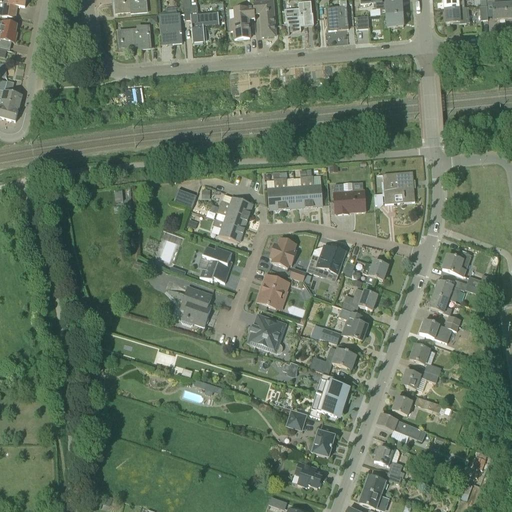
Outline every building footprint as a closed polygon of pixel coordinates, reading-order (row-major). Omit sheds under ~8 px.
[(0,0),(0,17),(15,20),(17,7),(25,9),(26,3),(28,2),(28,0),(0,0)] [(115,0),(116,5),(115,5),(116,5),(117,14),(117,15),(131,13),(131,15),(146,13),(145,0),(115,0)] [(182,0),(184,11),(185,22),(191,22),(193,45),(205,44),(203,27),(219,26),(218,14),(197,16),(197,7),(190,7),(189,0),(182,0)] [(380,17),(386,17),(402,15),(401,2),(385,4),(382,4),(381,0),(360,0),(361,6),(375,5),(376,11),(380,11),(380,17)] [(443,0),(444,11),(464,10),(464,1),(472,0),(471,0),(443,0)] [(486,0),(487,3),(492,3),(494,22),(506,21),(505,5),(504,0),(486,0)] [(253,5),(253,9),(254,16),(260,15),(262,39),(275,38),(273,14),(272,3),(253,5)] [(313,27),(312,17),(311,4),(298,5),(299,15),(293,16),(292,11),(284,12),(286,26),(287,26),(288,36),(289,36),(289,33),(298,32),(298,34),(301,34),(300,28),(313,27)] [(488,22),(487,19),(486,8),(479,9),(480,23),(488,22)] [(254,20),(254,16),(253,9),(234,11),(235,22),(230,22),(231,33),(234,33),(235,41),(250,40),(248,20),(254,20)] [(327,10),(328,23),(328,33),(348,31),(346,9),(327,10)] [(444,11),(446,25),(459,24),(459,26),(466,25),(466,21),(467,21),(466,9),(464,10),(444,11)] [(386,17),(387,20),(387,30),(403,28),(402,15),(386,17)] [(164,18),(166,36),(166,46),(182,45),(179,16),(164,18)] [(365,21),(365,31),(381,30),(381,23),(371,23),(371,20),(365,21)] [(15,34),(17,26),(0,22),(0,41),(15,44),(17,35),(15,34)] [(150,49),(149,38),(148,29),(138,29),(138,32),(128,33),(118,34),(121,34),(122,42),(121,42),(122,44),(123,48),(139,47),(139,51),(151,50),(151,49),(150,49)] [(0,91),(0,119),(15,124),(19,107),(2,103),(5,93),(0,91)] [(22,93),(12,91),(11,95),(5,93),(2,103),(19,107),(22,97),(21,97),(22,93)] [(382,176),(384,198),(385,206),(415,204),(412,174),(382,176)] [(301,210),(309,210),(307,178),(300,179),(301,188),(294,189),(296,209),(301,208),(301,210)] [(313,178),(307,178),(309,210),(317,209),(317,207),(323,207),(321,187),(314,187),(313,178)] [(274,212),(282,212),(280,180),(274,181),(274,190),(267,191),(268,211),(274,210),(274,212)] [(286,180),(280,180),(282,212),(290,211),(290,209),(296,209),(294,189),(287,189),(286,180)] [(343,186),(334,187),(334,195),(335,216),(336,216),(336,217),(349,216),(349,215),(365,214),(364,192),(344,194),(343,186)] [(178,191),(173,204),(192,210),(196,198),(178,191)] [(219,209),(248,219),(251,212),(249,211),(251,206),(232,199),(230,206),(221,203),(219,209)] [(246,227),(248,219),(219,209),(217,215),(225,218),(223,224),(242,231),(244,226),(246,227)] [(242,231),(223,224),(214,221),(212,227),(221,230),(218,237),(237,244),(239,239),(241,239),(244,231),(242,231)] [(280,241),(278,247),(274,246),(269,260),(273,261),(271,265),(287,270),(289,267),(292,268),(296,254),(294,253),(296,246),(280,241)] [(324,247),(323,249),(320,259),(313,256),(307,273),(322,279),(329,275),(329,274),(337,277),(346,253),(332,248),(331,250),(324,247)] [(232,256),(223,252),(216,250),(216,249),(215,249),(214,252),(207,249),(206,249),(202,260),(210,263),(207,272),(202,271),(199,279),(212,284),(213,281),(225,286),(232,264),(229,263),(232,256)] [(442,272),(458,277),(463,279),(471,258),(457,253),(454,260),(447,257),(442,272)] [(366,265),(364,271),(362,275),(368,277),(366,284),(372,286),(375,280),(383,283),(388,268),(374,263),(372,267),(366,265)] [(355,267),(348,264),(347,264),(343,277),(350,280),(355,267)] [(170,273),(184,278),(185,275),(171,270),(170,273)] [(290,279),(303,284),(306,275),(293,271),(290,279)] [(257,304),(258,304),(279,312),(283,302),(289,285),(266,277),(257,304)] [(469,278),(466,286),(478,290),(480,282),(469,278)] [(456,305),(461,292),(438,283),(433,297),(448,302),(456,305)] [(464,292),(476,296),(478,290),(466,286),(464,292)] [(187,289),(180,310),(185,311),(182,318),(193,322),(192,325),(204,329),(206,325),(207,325),(209,320),(207,320),(211,309),(208,308),(212,298),(187,289)] [(344,304),(342,310),(341,311),(354,315),(356,307),(372,313),(378,298),(356,290),(356,291),(357,291),(352,307),(344,304)] [(448,302),(433,297),(428,310),(444,315),(448,302)] [(253,327),(251,332),(250,334),(251,334),(247,345),(276,355),(277,355),(278,355),(279,355),(280,355),(281,354),(282,353),(282,352),(282,351),(282,350),(282,349),(282,348),(281,347),(280,346),(279,346),(286,327),(257,317),(254,328),(253,327)] [(449,318),(446,324),(458,328),(461,322),(449,318)] [(362,343),(365,332),(367,328),(348,321),(343,336),(355,341),(362,343)] [(424,322),(420,332),(419,336),(439,343),(444,330),(444,329),(424,322)] [(456,334),(458,328),(446,324),(444,329),(444,330),(456,334)] [(319,342),(337,347),(341,336),(324,330),(322,336),(313,333),(311,339),(319,342)] [(424,367),(429,352),(415,347),(410,362),(424,367)] [(337,352),(332,366),(351,373),(356,358),(337,352)] [(326,377),(330,365),(313,359),(309,371),(326,377)] [(427,366),(424,373),(439,378),(441,371),(427,366)] [(415,392),(420,378),(406,373),(401,387),(415,392)] [(436,386),(439,378),(424,373),(422,381),(436,386)] [(343,400),(345,395),(346,390),(331,385),(333,379),(322,376),(316,397),(344,406),(344,405),(344,404),(344,403),(344,402),(344,401),(343,400)] [(195,387),(221,395),(223,390),(197,382),(195,387)] [(344,407),(344,406),(316,397),(309,418),(320,421),(322,416),(337,420),(340,410),(341,410),(342,409),(343,408),(343,407),(344,407)] [(407,418),(412,405),(397,399),(392,413),(407,418)] [(414,407),(439,415),(442,408),(417,399),(414,407)] [(270,423),(286,428),(301,432),(306,418),(275,408),(270,423)] [(421,432),(381,416),(376,427),(393,434),(393,433),(417,443),(420,435),(421,432)] [(334,438),(318,434),(315,445),(314,445),(313,445),(312,445),(311,446),(310,447),(310,448),(309,449),(309,450),(309,451),(310,452),(310,453),(311,453),(311,454),(312,454),(312,455),(328,460),(334,438)] [(390,469),(388,475),(398,479),(402,467),(390,463),(393,455),(379,450),(374,464),(390,469)] [(473,469),(482,473),(486,462),(476,459),(473,469)] [(299,464),(295,476),(300,478),(297,487),(306,490),(307,488),(317,491),(321,479),(314,477),(316,471),(299,464)] [(401,480),(398,479),(388,475),(386,482),(399,486),(401,480)] [(364,492),(380,498),(385,484),(369,479),(364,492)] [(380,498),(364,492),(359,505),(376,511),(380,498)] [(283,511),(284,511),(287,505),(271,499),(268,507),(283,511)]
